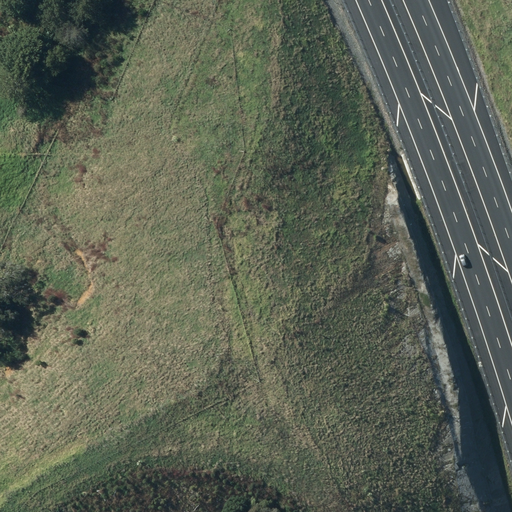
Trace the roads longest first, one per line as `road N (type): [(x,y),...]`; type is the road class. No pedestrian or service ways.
road 1 (motorway): [(511,395),(465,249),(365,0)]
road 2 (motorway): [(414,0),(511,256)]
